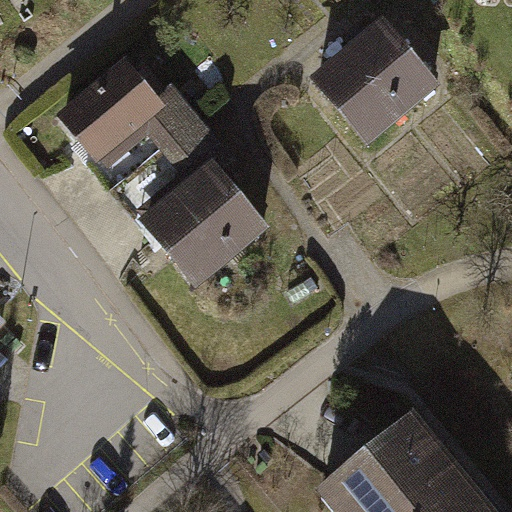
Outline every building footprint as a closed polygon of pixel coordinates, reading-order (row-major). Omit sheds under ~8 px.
[(386,36),(314,95),(376,170),(448,111),(386,36)] [(129,72),(57,130),(107,192),(179,134),(129,72)] [(221,185),(150,243),(206,312),(278,254),(221,185)] [(0,372),(24,347),(0,325),(0,372)] [(489,511),(433,437),(333,511),(489,511)]
